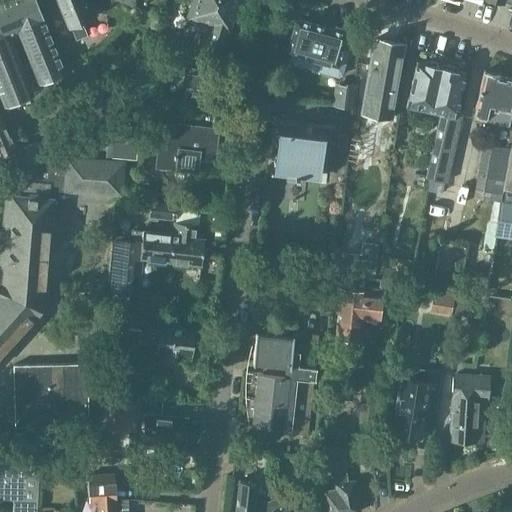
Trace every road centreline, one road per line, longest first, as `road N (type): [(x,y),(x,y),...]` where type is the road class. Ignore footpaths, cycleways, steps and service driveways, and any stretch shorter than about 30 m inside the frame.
road 1 (residential): [(216,511),(243,243)]
road 2 (residential): [(511,43),(374,0)]
